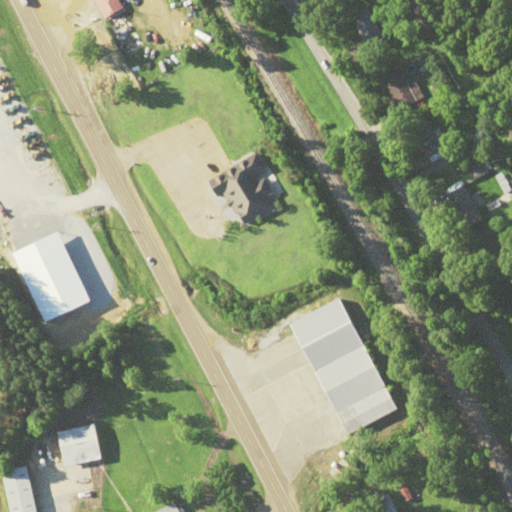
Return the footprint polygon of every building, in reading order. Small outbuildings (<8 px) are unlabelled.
[(95,0),(112,42),(130,34),(116,0),(95,0)] [(376,40),(369,10),(353,13),(361,44),(376,40)] [(381,82),(404,113),(420,101),(396,71),(381,82)] [(427,159),(445,149),(427,116),(409,126),(427,159)] [(265,169),(257,154),(209,179),(218,196),(224,194),(240,225),(273,208),(267,196),(270,195),(259,173),(265,169)] [(482,219),(464,187),(445,197),(463,230),(482,219)] [(396,411),(343,299),(291,323),(344,436),(396,411)] [(60,431),(66,466),(103,460),(97,425),(60,431)] [(13,511),(40,511),(32,466),(6,470),(13,511)] [(376,501),(380,511),(395,511),(388,495),(376,501)] [(180,511),(177,503),(157,511),(180,511)]
